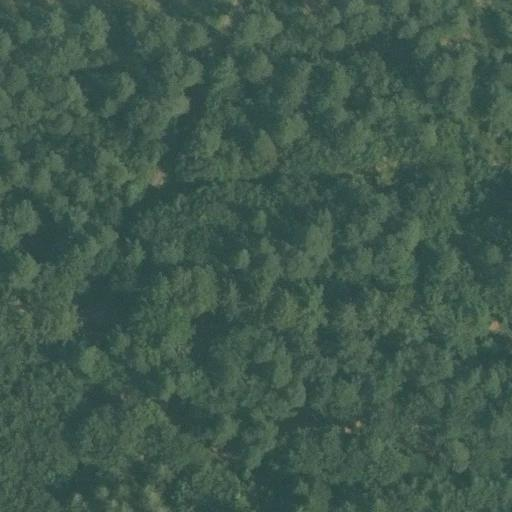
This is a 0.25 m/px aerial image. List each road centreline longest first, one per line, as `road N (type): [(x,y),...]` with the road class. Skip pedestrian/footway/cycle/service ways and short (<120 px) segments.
road 1 (track): [(0,308),(511,376)]
road 2 (track): [(94,320),(245,0)]
